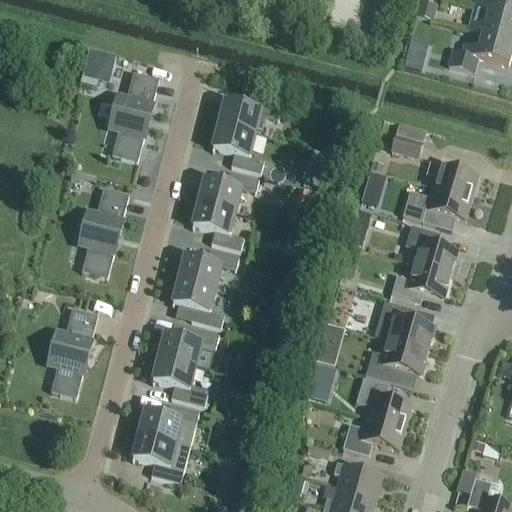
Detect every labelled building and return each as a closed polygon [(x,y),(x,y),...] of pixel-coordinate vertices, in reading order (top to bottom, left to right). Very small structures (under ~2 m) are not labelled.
[(488,17),(511,23),(511,0),(492,0),(491,7),(475,3),(472,13),(488,17)] [(511,48),(511,23),(488,17),(472,13),(466,37),(482,41),(482,40),(511,48)] [(508,73),(511,57),(511,48),(482,40),(482,41),(478,54),(464,50),(461,59),(452,57),(448,73),(474,79),(478,65),(508,73)] [(111,77),(115,62),(88,54),(81,81),(96,85),(100,74),(111,77)] [(422,75),(425,61),(407,56),(404,71),(422,75)] [(137,168),(159,85),(133,79),(127,102),(116,99),(106,137),(117,140),(111,162),(137,168)] [(219,131),(255,141),(260,122),(278,127),(283,109),(249,101),(246,113),(226,108),(227,106),(225,105),(219,131)] [(417,166),(425,138),(398,130),(390,158),(417,166)] [(249,163),(255,141),(219,131),(212,157),(213,158),(214,155),(234,161),(231,173),(260,180),(264,167),(249,163)] [(310,156),(302,188),(319,192),(327,160),(310,156)] [(433,193),(472,204),(478,181),(430,167),(426,179),(436,182),(433,193)] [(199,209),(235,218),(241,196),(255,199),(259,186),(229,178),(226,190),(206,185),(207,183),(205,183),(199,209)] [(465,226),(472,204),(433,193),(430,204),(412,199),(409,201),(403,222),(435,231),(439,219),(465,226)] [(107,284),(129,202),(103,195),(97,218),(85,215),(75,253),(87,256),(81,278),(107,284)] [(307,231),(313,211),(297,207),(292,227),(307,231)] [(229,241),(235,218),(199,209),(192,235),(193,235),(194,233),(214,238),(211,250),(240,258),(244,244),(229,241)] [(366,253),(374,227),(357,222),(350,249),(366,253)] [(415,271),(449,281),(456,257),(432,250),(435,239),(411,232),(405,252),(419,256),(415,271)] [(295,236),(289,265),(302,268),(309,239),(295,236)] [(179,286),(215,296),(221,273),(235,277),(239,263),(209,256),(206,268),(186,263),(187,260),(185,260),(179,286)] [(442,305),(449,281),(415,271),(411,285),(397,281),(391,301),(415,308),(418,298),(442,305)] [(209,318),(215,296),(179,286),(172,312),(173,312),(174,310),(194,316),(191,328),(220,335),(224,322),(209,318)] [(388,346),(427,358),(434,334),(407,326),(411,315),(384,307),(378,327),(392,331),(388,346)] [(275,312),(271,339),(280,340),(284,313),(275,312)] [(76,405),(98,322),(72,315),(66,338),(54,335),(45,374),(56,376),(50,398),(76,405)] [(165,338),(159,363),(195,373),(210,377),(215,354),(219,341),(189,333),(186,345),(166,340),(167,338),(165,338)] [(388,346),(384,359),(372,358),(365,381),(390,388),(393,374),(420,382),(427,358),(388,346)] [(159,363),(152,390),(153,390),(154,388),(174,393),(171,405),(204,414),(209,396),(190,392),(195,373),(159,363)] [(367,423),(405,434),(411,412),(385,404),(388,392),(363,384),(356,408),(370,412),(367,423)] [(139,441),(189,454),(195,431),(199,418),(169,411),(166,423),(146,417),(147,415),(146,415),(145,417),(139,441)] [(398,457),(405,434),(367,423),(364,434),(349,430),(342,454),(368,462),(372,449),(398,457)] [(180,490),(189,454),(139,441),(132,467),(133,467),(134,465),(154,470),(151,482),(180,490)] [(337,494),(376,505),(383,481),(337,468),(333,480),(340,482),(337,494)] [(511,511),(486,504),(491,489),(475,484),(467,511),(469,511),(511,511)] [(373,511),(376,505),(337,494),(333,505),(326,503),(323,511),(373,511)]
